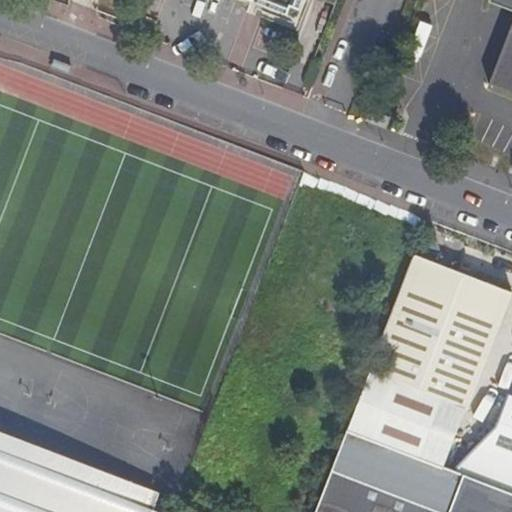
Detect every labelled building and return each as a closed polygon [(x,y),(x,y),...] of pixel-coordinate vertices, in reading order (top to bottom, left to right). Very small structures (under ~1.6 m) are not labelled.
[(248,0),(286,14),(281,1),(277,0),(248,0)] [(277,0),(281,1),(286,14),(298,8),(300,0),(277,0)] [(508,14),(511,2),(511,0),(494,0),(492,7),(508,14)] [(511,2),(508,14),(511,14),(511,38),(492,89),(511,95),(511,2)] [(376,125),(380,113),(371,110),(370,109),(365,121),(376,125)] [(389,117),(380,113),(376,125),(385,128),(389,117)] [(0,332),(203,412),(233,336),(227,337),(212,330),(184,331),(183,329),(176,332),(175,309),(151,300),(143,281),(157,274),(123,261),(122,246),(141,246),(122,238),(121,210),(101,211),(86,205),(83,144),(72,139),(57,146),(45,118),(23,127),(23,137),(0,138),(0,332)] [(416,255),(414,254),(369,371),(371,372),(466,407),(511,290),(416,255)] [(349,431),(443,467),(466,407),(371,372),(369,371),(346,430),(349,431)] [(511,511),(511,493),(458,473),(443,467),(349,431),(346,430),(314,511),(511,511)] [(147,511),(154,495),(0,434),(0,511),(147,511)]
